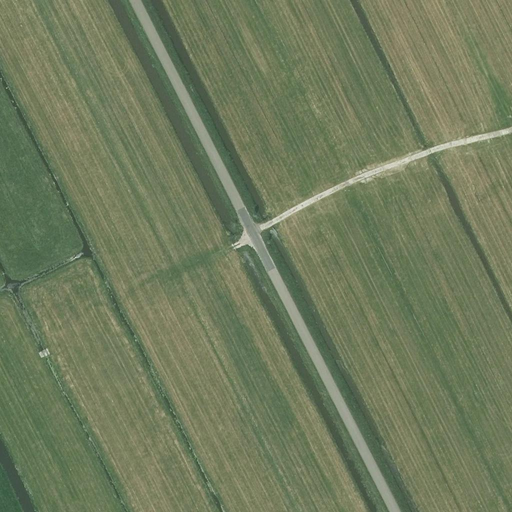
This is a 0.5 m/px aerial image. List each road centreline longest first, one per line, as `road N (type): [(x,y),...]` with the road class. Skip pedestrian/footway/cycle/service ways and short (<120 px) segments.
road 1 (unclassified): [(396,511),(135,0)]
road 2 (track): [(253,231),(363,176),(508,131)]
